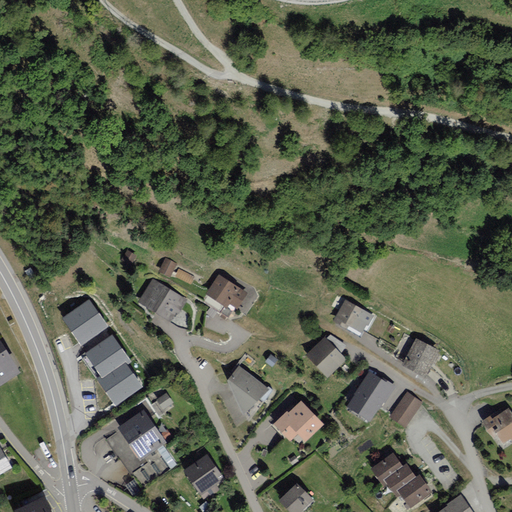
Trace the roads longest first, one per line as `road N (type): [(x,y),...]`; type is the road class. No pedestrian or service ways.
road 1 (track): [(511,139),(422,115),(329,107),(226,78)]
road 2 (secondary): [(70,486),(45,371),(0,271)]
road 3 (residential): [(258,511),(179,339)]
road 4 (track): [(101,0),(207,76),(226,78)]
